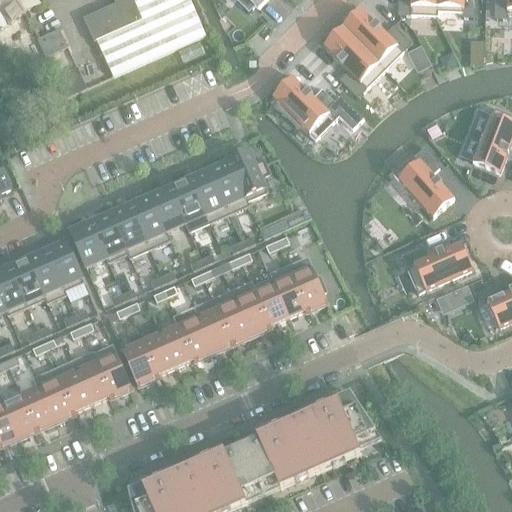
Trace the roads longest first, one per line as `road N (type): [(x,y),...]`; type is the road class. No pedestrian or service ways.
road 1 (residential): [(511,355),(486,366),(459,364),(422,338),(397,336),(70,477)]
road 2 (residential): [(224,100),(65,169),(45,214),(0,242)]
